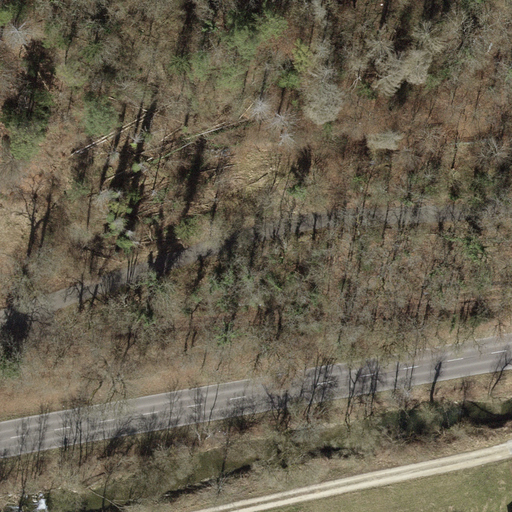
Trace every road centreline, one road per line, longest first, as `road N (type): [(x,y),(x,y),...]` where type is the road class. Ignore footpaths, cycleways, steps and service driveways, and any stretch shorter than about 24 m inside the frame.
road 1 (primary): [(511,346),(0,444)]
road 2 (track): [(0,332),(511,296)]
road 3 (track): [(511,447),(214,511)]
